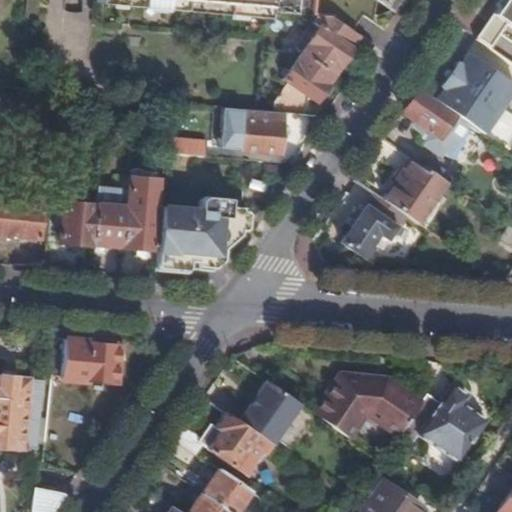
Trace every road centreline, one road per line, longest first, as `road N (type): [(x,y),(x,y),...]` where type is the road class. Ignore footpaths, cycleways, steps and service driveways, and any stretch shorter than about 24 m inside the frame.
road 1 (residential): [(438,0),(226,312)]
road 2 (residential): [(511,324),(312,305),(226,312)]
road 3 (residential): [(85,511),(226,312)]
road 4 (residential): [(0,292),(226,312)]
